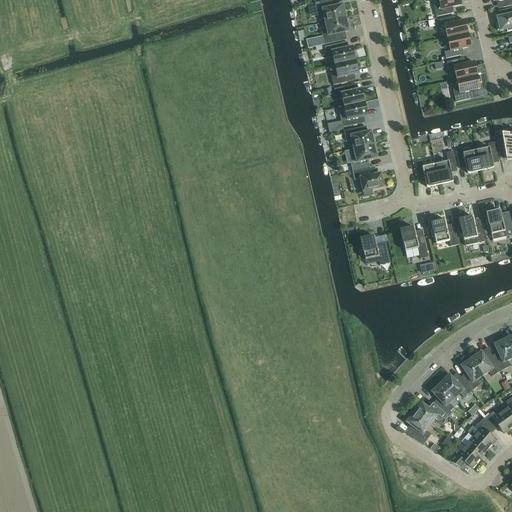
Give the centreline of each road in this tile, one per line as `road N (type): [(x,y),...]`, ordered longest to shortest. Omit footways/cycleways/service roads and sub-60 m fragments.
road 1 (residential): [(511,185),(425,207),(410,201),(364,0)]
road 2 (residential): [(386,420),(397,396),(439,353),(511,311)]
road 3 (residential): [(386,420),(396,438),(467,483),(484,480),(511,450)]
